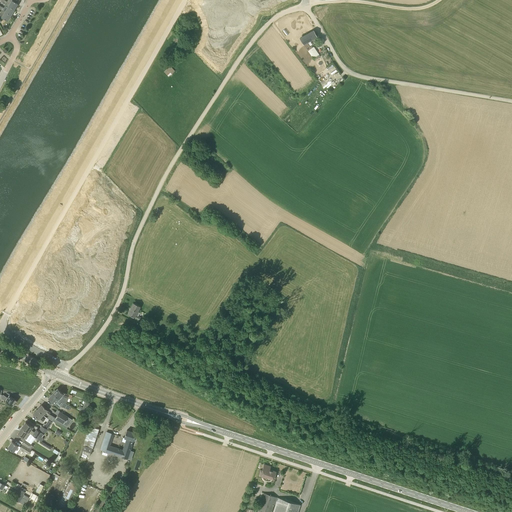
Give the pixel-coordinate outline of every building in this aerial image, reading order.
[(6,5),(14,10),(18,4),(16,3),(17,0),(8,0),(7,2),(4,0),(1,2),(6,5)] [(3,10),(5,12),(11,15),(14,10),(6,5),(4,8),(0,5),(0,9),(2,11),(3,10)] [(0,14),(0,16),(3,19),(7,21),(11,15),(5,12),(3,10),(2,11),(0,14)] [(322,71),(325,70),(323,67),(324,66),(319,57),(320,56),(313,47),(312,47),(311,46),(310,47),(307,42),(317,37),(313,30),(299,38),(304,45),(301,47),(306,55),(309,60),(313,58),(322,71)] [(169,77),(175,71),(169,66),(164,72),(169,77)] [(136,315),(140,307),(133,302),(127,313),(139,320),(141,317),(136,315)] [(53,393),(59,399),(61,401),(62,402),(66,404),(68,398),(67,398),(68,395),(62,393),(57,388),(55,391),(55,390),(53,392),(53,393)] [(53,393),(48,398),(54,404),(56,402),(60,405),(60,406),(65,408),(67,404),(66,404),(62,402),(61,401),(59,399),(53,393)] [(3,394),(2,395),(1,397),(12,406),(14,403),(15,404),(16,402),(16,401),(9,395),(8,398),(3,394)] [(86,411),(90,404),(86,402),(81,411),(85,413),(86,411)] [(37,409),(43,415),(45,412),(49,415),(50,414),(51,413),(47,410),(48,410),(45,407),(45,408),(42,405),(37,409)] [(42,422),(44,420),(41,417),(43,415),(37,409),(33,414),(36,417),(35,417),(38,420),(39,419),(42,422)] [(68,426),(72,419),(60,411),(55,419),(64,424),(68,426)] [(44,423),(42,426),(47,429),(52,422),(48,420),(45,424),(44,423)] [(44,434),(40,432),(36,429),(34,432),(31,430),(33,427),(25,422),(22,428),(30,434),(37,438),(42,441),(43,439),(41,438),(44,434)] [(91,453),(96,438),(99,429),(91,426),(85,445),(84,450),(91,453)] [(30,434),(22,428),(18,433),(26,439),(30,434)] [(106,431),(100,450),(127,459),(133,441),(136,433),(127,430),(124,438),(127,438),(125,443),(126,443),(124,450),(108,445),(112,433),(106,431)] [(22,444),(28,448),(31,443),(25,439),(22,444)] [(50,450),(51,447),(42,441),(40,444),(50,450)] [(18,446),(16,444),(12,442),(8,448),(14,452),(16,454),(20,449),(29,454),(31,450),(29,448),(28,448),(22,444),(20,447),(18,445),(18,446)] [(265,476),(267,477),(273,479),(276,471),(272,470),(272,471),(269,470),(270,466),(264,464),(261,473),(265,474),(265,476)] [(51,475),(33,465),(27,475),(31,477),(34,470),(49,478),(51,475)] [(66,506),(76,482),(69,479),(60,503),(66,506)] [(23,494),(18,492),(14,499),(19,502),(26,506),(29,498),(23,494)] [(264,493),(257,511),(271,511),(276,497),(264,493)] [(273,511),(297,511),(300,505),(278,498),(273,511)]
